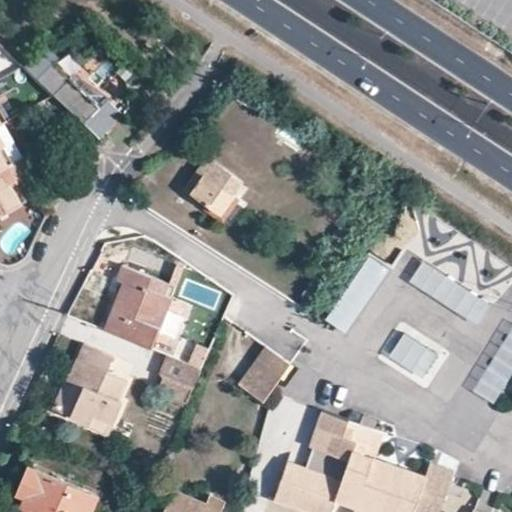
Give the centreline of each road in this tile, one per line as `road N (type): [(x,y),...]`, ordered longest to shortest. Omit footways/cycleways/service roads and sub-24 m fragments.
road 1 (primary): [(250,0),(511,171)]
road 2 (primary): [(511,93),(371,0)]
road 3 (residential): [(38,311),(91,191)]
